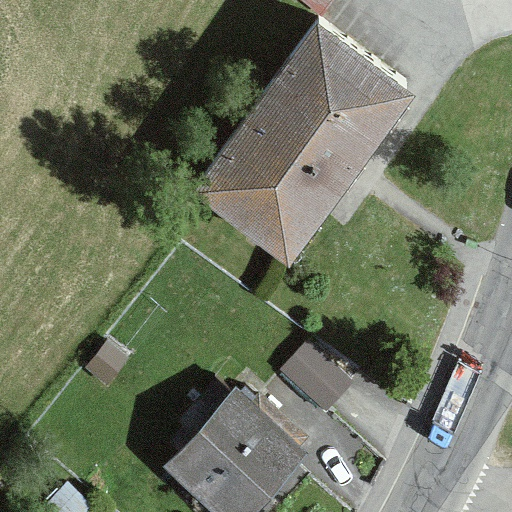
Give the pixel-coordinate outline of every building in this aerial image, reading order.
[(321,0),(345,17),(355,0),(321,0)] [(333,16),(208,182),(311,259),(436,93),(333,16)] [(316,335),(290,366),(343,410),(369,379),(316,335)] [(282,375),(261,399),(312,443),(333,419),(282,375)] [(239,391),(180,461),(241,511),(270,511),(318,456),(239,391)]
